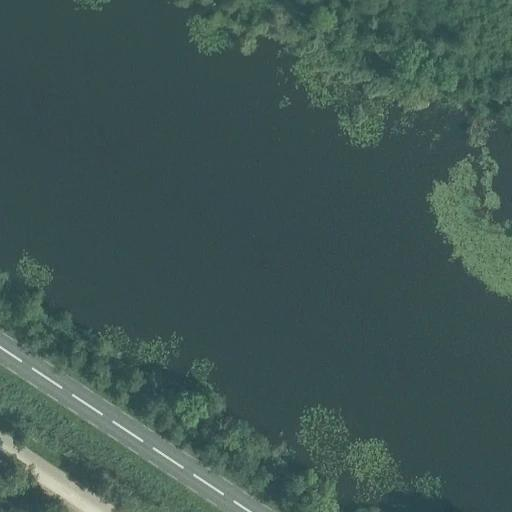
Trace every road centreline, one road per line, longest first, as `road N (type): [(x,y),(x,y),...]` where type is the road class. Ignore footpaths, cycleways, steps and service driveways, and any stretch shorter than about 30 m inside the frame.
road 1 (primary): [(251,511),(0,345)]
road 2 (unclassified): [(113,511),(0,436)]
